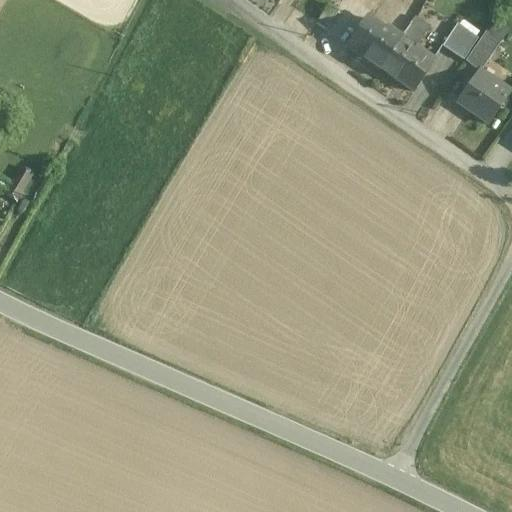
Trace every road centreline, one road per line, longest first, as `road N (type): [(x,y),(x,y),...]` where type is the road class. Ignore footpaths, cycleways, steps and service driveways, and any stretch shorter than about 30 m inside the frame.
road 1 (tertiary): [(0,303),(395,479)]
road 2 (residential): [(511,205),(236,0)]
road 3 (residential): [(395,479),(511,254)]
